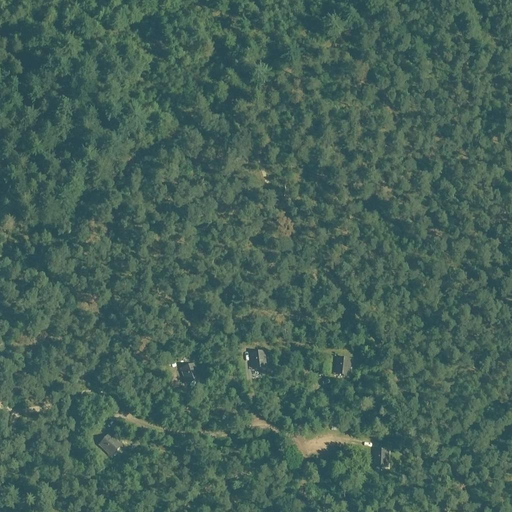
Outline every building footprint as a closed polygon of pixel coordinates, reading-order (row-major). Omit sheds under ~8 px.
[(264,352),(250,353),(252,368),(260,367),(260,369),(266,369),(264,352)] [(344,376),(350,377),(352,360),(338,358),(336,373),(344,374),(344,376)] [(194,364),(181,369),(186,383),(194,380),(195,382),(200,380),(194,364)] [(109,435),(99,445),(110,455),(115,449),(117,451),(121,446),(109,435)] [(375,450),(374,465),(382,465),(382,468),(388,468),(389,451),(375,450)]
